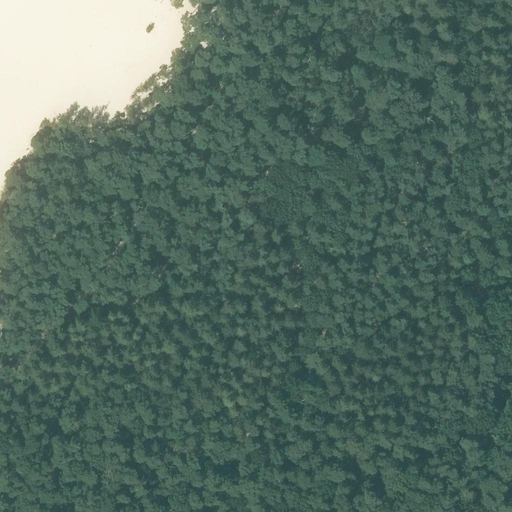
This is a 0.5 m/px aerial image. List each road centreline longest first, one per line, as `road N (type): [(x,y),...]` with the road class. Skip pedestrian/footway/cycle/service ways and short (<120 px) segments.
road 1 (track): [(258,451),(420,442),(458,424),(492,425)]
road 2 (track): [(511,380),(461,511)]
